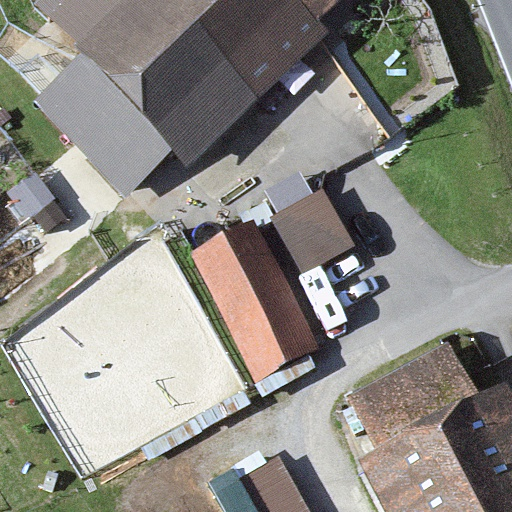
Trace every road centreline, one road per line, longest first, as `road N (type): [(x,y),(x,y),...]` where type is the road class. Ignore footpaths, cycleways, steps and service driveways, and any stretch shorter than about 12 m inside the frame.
road 1 (unknown): [(147,190),(241,145),(286,141),(308,148),(418,326)]
road 2 (unknown): [(306,511),(317,412),(331,385),(418,326)]
